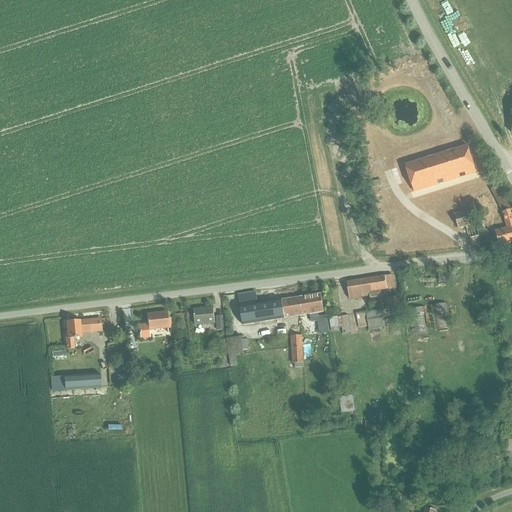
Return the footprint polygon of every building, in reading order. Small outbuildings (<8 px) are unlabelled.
[(358,110),(352,111),(354,121),(360,120),(358,110)] [(414,192),(476,173),(467,146),(405,166),(414,192)] [(502,212),(511,209),(503,190),(493,174),(487,177),(493,189),(491,190),(502,212)] [(481,187),(487,199),(493,196),(487,184),(481,187)] [(511,209),(502,212),(507,228),(495,232),(499,247),(511,243),(511,209)] [(469,239),(479,236),(471,210),(454,215),(458,228),(465,226),(469,239)] [(453,272),(438,273),(438,284),(445,284),(445,282),(454,281),(453,272)] [(380,290),(395,288),(392,275),(347,283),(350,299),(370,295),(370,298),(381,296),(380,290)] [(430,279),(410,282),(417,324),(436,321),(430,279)] [(256,292),(238,295),(242,325),(310,315),(311,322),(317,321),(319,334),(329,332),(326,316),(319,317),(318,313),(324,312),(321,294),(258,304),(256,292)] [(400,296),(384,297),(386,309),(394,308),(396,318),(402,317),(400,296)] [(195,325),(208,324),(215,323),(213,308),(193,310),(195,325)] [(384,327),(381,309),(366,312),(366,311),(356,312),(358,328),(368,326),(369,330),(384,327)] [(149,330),(173,328),(172,318),(167,318),(166,312),(146,314),(148,324),(138,325),(140,340),(150,339),(149,330)] [(338,317),(329,318),(330,329),(331,329),(331,332),(332,332),(336,331),(338,331),(338,328),(342,327),(343,334),(350,333),(349,326),(348,315),(338,317)] [(222,316),(215,316),(217,330),(224,330),(222,316)] [(67,332),(64,332),(66,350),(74,349),(73,339),(81,338),(81,333),(102,331),(101,318),(79,320),(80,321),(66,322),(67,332)] [(127,338),(138,337),(138,327),(126,328),(127,338)] [(231,347),(231,334),(221,334),(221,347),(231,347)] [(293,364),(303,363),(302,335),(291,336),(293,364)] [(99,374),(63,377),(64,391),(100,388),(99,374)]
